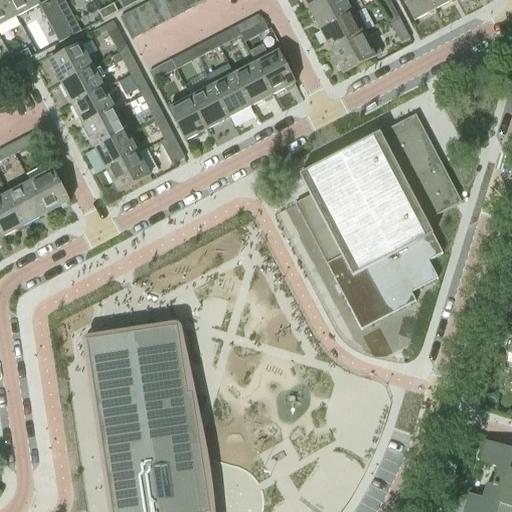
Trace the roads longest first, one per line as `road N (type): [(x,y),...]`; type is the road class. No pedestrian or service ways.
road 1 (residential): [(0,292),(18,274),(511,19)]
road 2 (residential): [(423,407),(511,123)]
road 3 (residential): [(11,511),(19,476),(0,325)]
